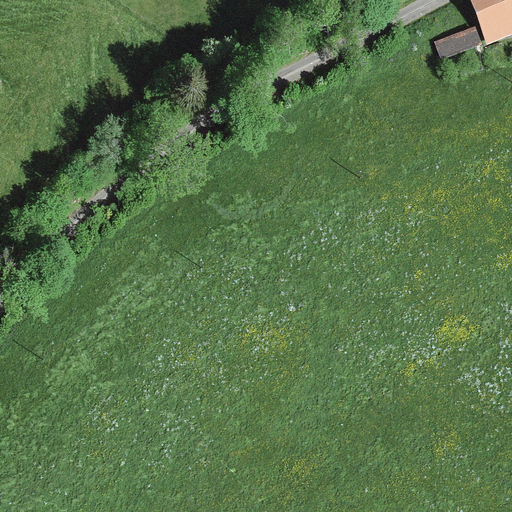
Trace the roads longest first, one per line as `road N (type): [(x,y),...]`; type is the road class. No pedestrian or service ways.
road 1 (residential): [(432,0),(296,89),(159,158),(0,328)]
road 2 (track): [(250,0),(173,47),(74,38),(0,119)]
